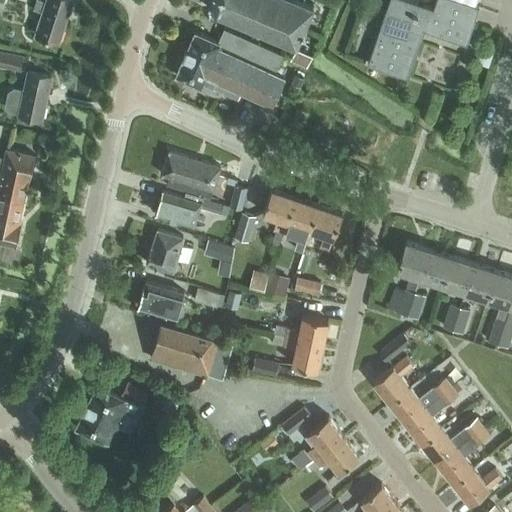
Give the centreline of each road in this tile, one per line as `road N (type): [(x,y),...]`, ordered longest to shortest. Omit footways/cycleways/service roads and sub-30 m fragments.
road 1 (residential): [(433,511),(338,389),(380,193)]
road 2 (tertiary): [(3,421),(47,366),(75,309),(122,93)]
road 3 (residential): [(380,193),(122,93)]
road 4 (residential): [(474,224),(511,101)]
